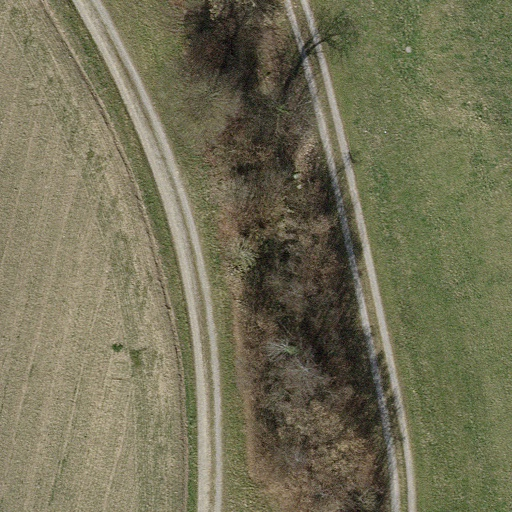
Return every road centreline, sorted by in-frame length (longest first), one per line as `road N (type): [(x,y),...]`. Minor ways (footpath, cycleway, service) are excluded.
road 1 (track): [(87,0),(155,137),(191,252),(213,408),(213,511)]
road 2 (track): [(289,0),(382,387),(397,511)]
